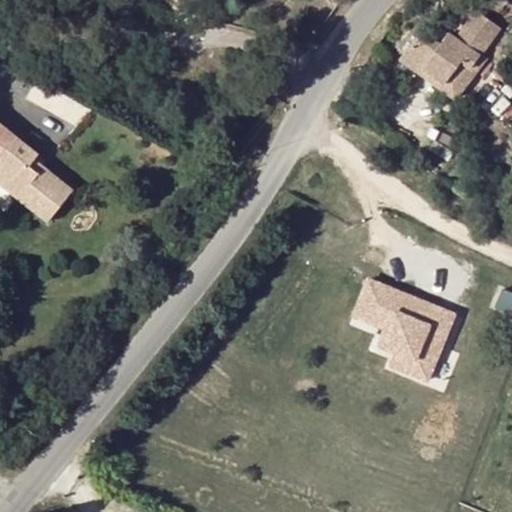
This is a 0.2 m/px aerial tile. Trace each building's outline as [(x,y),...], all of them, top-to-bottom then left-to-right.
[(474,9),(455,36),(480,52),(498,25),(474,9)] [(481,56),(478,54),(480,52),(455,36),(454,37),(442,29),(433,41),(421,32),(423,28),(420,25),(401,53),(442,82),(452,67),(467,77),(481,56)] [(463,102),(476,83),(467,77),(452,67),(442,82),(401,53),(398,58),(463,102)] [(0,151),(10,140),(0,131),(0,151)] [(14,135),(10,140),(0,151),(0,173),(7,179),(2,184),(47,221),(73,189),(34,159),(39,154),(14,135)] [(377,364),(413,377),(436,311),(349,281),(337,316),(374,329),(368,345),(382,350),(377,364)]
